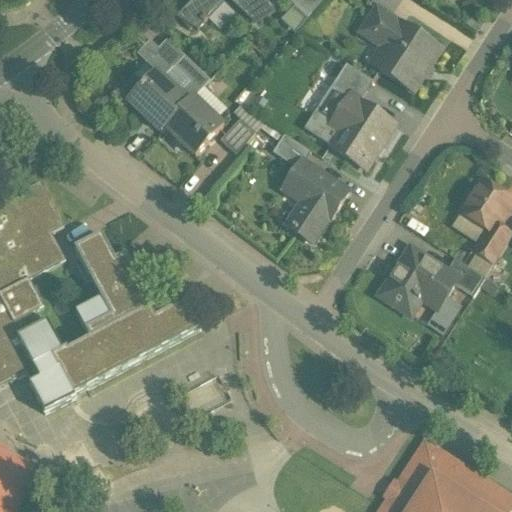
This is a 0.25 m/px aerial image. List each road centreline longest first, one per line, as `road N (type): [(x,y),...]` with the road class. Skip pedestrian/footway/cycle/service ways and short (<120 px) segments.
road 1 (residential): [(4,70),(75,147),(309,325)]
road 2 (residential): [(309,325),(447,116)]
road 3 (residential): [(309,325),(511,459)]
road 4 (residential): [(447,116),(511,15)]
